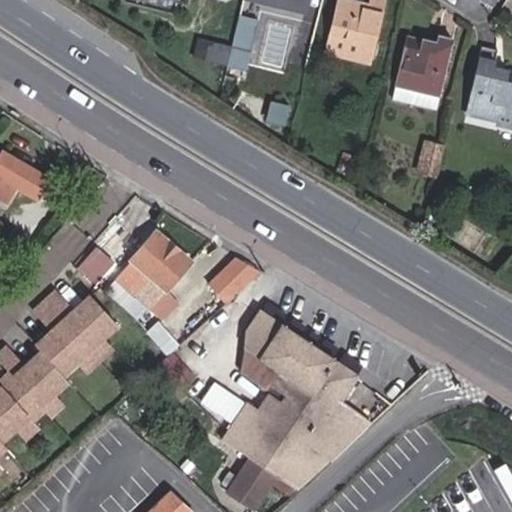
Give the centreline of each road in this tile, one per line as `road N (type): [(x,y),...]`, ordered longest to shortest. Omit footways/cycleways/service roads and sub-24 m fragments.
road 1 (primary): [(0,51),(511,368)]
road 2 (primary): [(511,319),(166,113),(0,3)]
